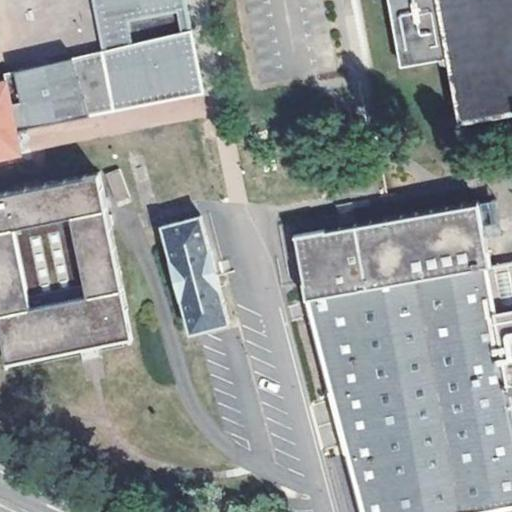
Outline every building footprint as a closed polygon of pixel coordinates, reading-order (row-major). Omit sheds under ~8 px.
[(9,78),(18,125),(106,109),(205,91),(186,0),(93,0),(97,16),(105,57),(96,59),(9,78)] [(462,115),(511,105),(511,0),(389,0),(401,64),(450,56),(462,115)] [(0,155),(22,150),(18,125),(9,78),(5,79),(0,80),(0,155)] [(120,169),(105,173),(114,204),(129,199),(120,169)] [(100,172),(0,193),(0,326),(8,366),(12,365),(11,362),(80,347),(88,345),(131,336),(131,340),(135,339),(100,172)] [(308,299),(490,265),(479,198),(353,223),(296,234),(308,299)] [(192,332),(231,320),(218,271),(203,215),(164,225),(192,332)] [(511,260),(490,265),(511,385),(511,260)] [(511,385),(490,265),(308,299),(340,418),(364,511),(478,511),(511,504),(511,385)]
